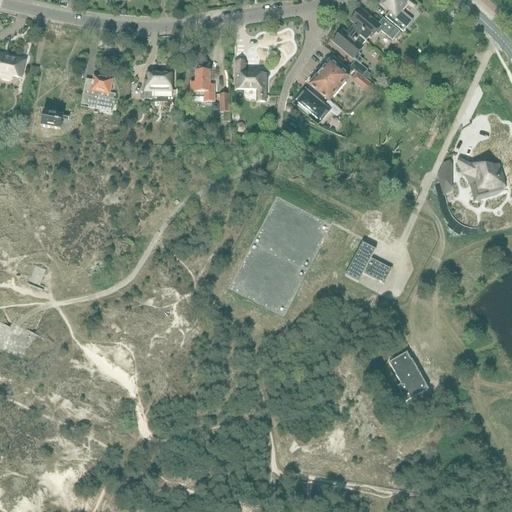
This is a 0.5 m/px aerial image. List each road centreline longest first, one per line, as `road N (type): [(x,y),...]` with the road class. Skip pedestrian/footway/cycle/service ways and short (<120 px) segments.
road 1 (unknown): [(458,511),(422,495),(392,497),(276,472),(261,422),(164,443),(141,437),(129,388),(77,348),(52,299),(0,287)]
road 2 (residential): [(309,8),(162,30)]
